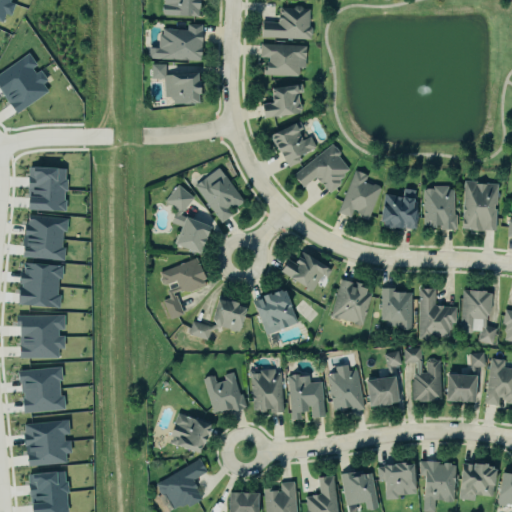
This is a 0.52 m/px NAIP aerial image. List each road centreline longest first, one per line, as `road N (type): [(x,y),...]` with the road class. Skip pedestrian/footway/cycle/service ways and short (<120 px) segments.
road 1 (track): [(119,511),(107,0)]
road 2 (residential): [(233,0),(234,123),(259,179),(287,215),(356,255),(511,264)]
road 3 (residential): [(0,184),(2,511)]
road 4 (residential): [(247,454),(415,434),(511,439)]
